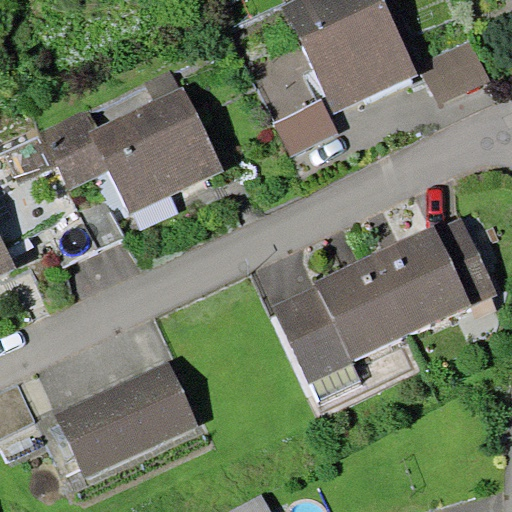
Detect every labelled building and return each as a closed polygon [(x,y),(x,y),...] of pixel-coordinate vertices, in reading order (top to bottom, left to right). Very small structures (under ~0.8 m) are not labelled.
[(335,114),(419,75),(383,0),(293,0),(284,4),(335,114)] [(421,66),(441,105),(491,80),(472,42),(421,66)] [(147,82),(155,98),(180,87),(171,70),(147,82)] [(183,85),(180,87),(155,98),(98,126),(89,109),(42,131),(70,189),(111,170),(132,214),(224,170),(183,85)] [(338,135),(321,98),(273,120),(291,157),(338,135)] [(104,197),(79,209),(100,252),(125,239),(104,197)] [(462,219),(438,230),(473,306),(496,295),(462,219)] [(436,226),(375,255),(412,333),(473,306),(438,230),(436,226)] [(0,276),(16,269),(0,235),(0,276)] [(375,255),(317,282),(318,287),(355,361),(412,333),(375,255)] [(355,361),(318,287),(274,308),(311,383),(355,361)] [(56,415),(87,480),(200,426),(169,361),(56,415)]
